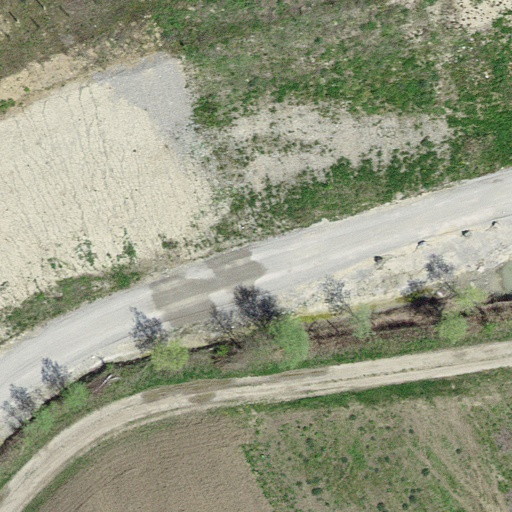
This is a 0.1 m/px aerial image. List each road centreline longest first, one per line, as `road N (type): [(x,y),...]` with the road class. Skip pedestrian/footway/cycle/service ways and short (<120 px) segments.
road 1 (track): [(0,506),(107,412),(511,351)]
road 2 (track): [(0,386),(161,289),(511,195)]
